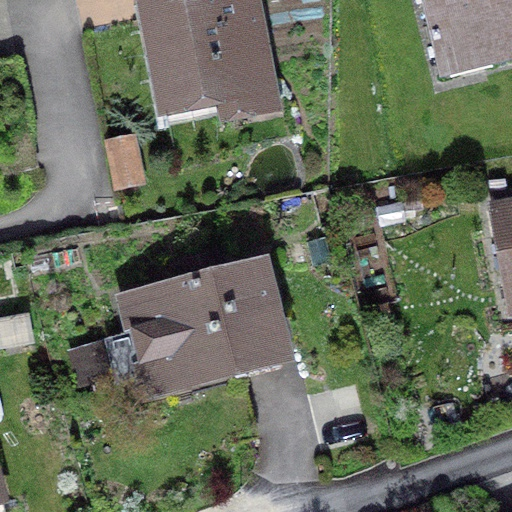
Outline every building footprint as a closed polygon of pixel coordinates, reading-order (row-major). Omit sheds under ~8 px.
[(150,15),(167,104),(233,91),(237,114),(270,108),(251,0),(169,0),(172,11),(150,15)] [(511,0),(421,0),(437,62),(511,42),(511,0)] [(0,175),(38,168),(18,60),(0,63),(0,175)] [(511,205),(491,209),(510,313),(511,312),(511,205)] [(124,301),(146,391),(186,381),(203,451),(248,440),(231,370),(280,358),(258,268),(217,278),(212,259),(185,265),(190,285),(124,301)] [(71,352),(78,383),(109,375),(100,345),(71,352)]
